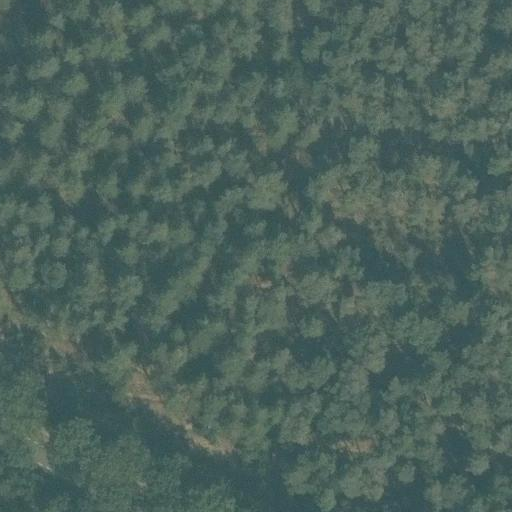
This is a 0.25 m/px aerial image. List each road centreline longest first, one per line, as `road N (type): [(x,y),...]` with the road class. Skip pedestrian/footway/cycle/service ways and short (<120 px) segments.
road 1 (track): [(306,511),(306,0)]
road 2 (unclassified): [(152,511),(0,433)]
